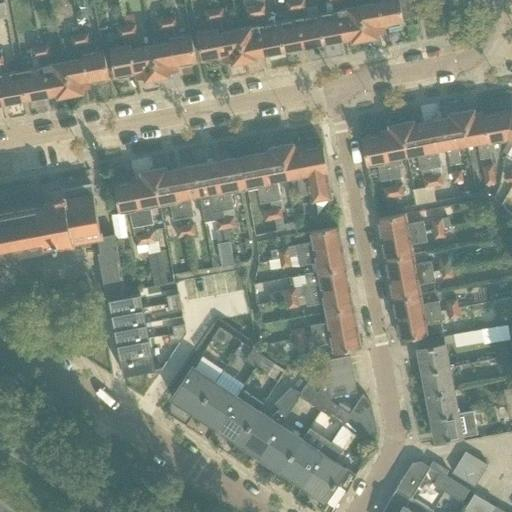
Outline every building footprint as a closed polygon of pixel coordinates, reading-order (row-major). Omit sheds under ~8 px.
[(292,19),(278,21),(278,23),(283,52),(303,48),(295,1),(294,0),(290,0),(286,1),(288,11),(291,11),(293,19),(292,19)] [(304,0),(294,0),(295,1),(303,48),(323,44),(318,14),(303,17),(301,9),(306,8),(304,0)] [(332,11),(318,14),(323,44),(343,40),(335,0),(325,0),(327,6),(331,5),(332,11)] [(335,0),(344,40),(350,39),(351,42),(364,40),(358,6),(343,9),(340,0),(335,0)] [(372,0),(373,3),(358,6),(364,40),(377,37),(376,34),(383,33),(382,27),(377,0),(372,0)] [(377,0),(382,27),(403,23),(398,0),(377,0)] [(264,4),(254,6),(255,9),(263,55),(283,52),(278,23),(278,21),(263,24),(262,14),(265,13),(264,4)] [(213,10),(223,63),(231,61),(231,65),(244,62),(238,29),(223,32),(220,20),(225,19),(223,8),(213,10)] [(253,26),(238,29),(244,62),(257,60),(256,57),(263,55),(255,9),(245,10),(247,21),(252,20),(253,26)] [(223,63),(213,10),(204,12),(206,22),(210,21),(212,31),(197,34),(202,62),(222,58),(223,63)] [(175,17),(166,19),(176,71),(177,71),(176,66),(196,62),(191,34),(174,37),(173,28),(177,27),(175,17)] [(166,44),(151,46),(157,79),(170,76),(169,73),(176,71),(166,19),(157,21),(159,31),(163,30),(166,44)] [(126,26),(136,79),(143,78),(144,81),(157,79),(151,46),(136,49),(134,35),(138,35),(136,25),(126,26)] [(136,79),(126,26),(117,28),(119,38),(123,37),(125,46),(109,49),(115,78),(135,74),(136,79)] [(88,34),(79,36),(89,88),(88,83),(109,79),(103,50),(88,53),(86,44),(90,44),(88,34)] [(79,59),(63,62),(69,95),(82,93),(82,89),(89,88),(79,36),(70,37),(72,47),(76,46),(79,59)] [(48,46),(40,48),(49,95),(56,94),(57,97),(69,95),(63,62),(48,65),(47,58),(50,57),(48,46)] [(40,48),(29,49),(32,61),(36,60),(38,68),(20,72),(17,72),(19,84),(22,84),(25,83),(28,99),(49,95),(40,48)] [(0,55),(0,94),(2,104),(22,101),(25,100),(28,99),(25,83),(22,84),(19,84),(17,72),(0,75),(0,74),(0,66),(3,66),(1,56),(0,55)] [(491,157),(489,142),(484,115),(483,111),(475,113),(474,110),(462,112),(468,146),(477,144),(480,159),(491,157)] [(507,139),(509,140),(511,134),(511,110),(484,115),(489,142),(507,139)] [(449,118),(441,119),(447,150),(450,165),(461,163),(458,148),(468,146),(462,112),(449,115),(449,118)] [(438,152),(447,150),(441,119),(422,123),(430,169),(441,167),(438,152)] [(420,171),(430,169),(422,123),(415,124),(414,121),(401,123),(408,157),(417,155),(420,171)] [(389,129),(381,131),(382,134),(390,175),(391,179),(401,177),(398,159),(408,157),(401,123),(389,126),(389,129)] [(382,134),(362,138),(367,163),(377,161),(380,177),(381,181),(391,179),(390,175),(382,134)] [(505,158),(511,162),(511,134),(509,140),(503,151),(507,154),(505,158)] [(293,144),(280,146),(287,179),(297,178),(300,195),(308,194),(310,193),(302,149),(301,145),(293,147),(293,144)] [(322,145),(302,149),(312,202),(331,198),(326,170),(327,170),(322,145)] [(268,152),(261,153),(270,202),(281,200),(278,181),(287,179),(280,146),(268,149),(268,152)] [(240,157),(243,172),(240,173),(238,173),(241,188),(243,188),(257,185),(260,204),(270,202),(261,153),(240,157)] [(238,158),(235,158),(214,162),(224,210),(234,208),(230,190),(241,188),(238,173),(240,173),(243,172),(240,157),(238,158)] [(214,162),(194,166),(200,196),(205,222),(215,220),(225,218),(224,210),(214,162)] [(492,165),(481,167),(483,176),(494,174),(492,165)] [(194,166),(174,170),(183,218),(194,216),(190,198),(200,196),(194,166)] [(166,168),(153,170),(160,204),(170,202),(173,220),(183,218),(174,170),(166,171),(166,168)] [(141,176),(134,177),(143,225),(153,223),(150,206),(160,204),(153,170),(140,172),(141,176)] [(460,170),(451,172),(453,182),(462,180),(460,170)] [(494,174),(483,176),(485,185),(495,183),(494,174)] [(440,175),(432,177),(434,187),(443,185),(440,175)] [(134,181),(114,185),(117,205),(119,212),(129,210),(132,227),(143,225),(134,177),(133,177),(134,181)] [(434,187),(432,177),(422,179),(424,189),(434,187)] [(0,257),(97,239),(101,238),(101,237),(91,185),(62,190),(46,193),(48,206),(0,214),(0,257)] [(401,185),(392,187),(394,197),(403,195),(403,191),(401,185)] [(392,187),(383,188),(384,195),(385,199),(394,197),(392,187)] [(281,200),(270,202),(272,209),(274,221),(275,220),(277,232),(296,229),(295,222),(283,224),(281,208),(283,207),(281,200)] [(312,202),(302,204),(304,213),(313,211),(312,202)] [(234,208),(224,210),(225,218),(227,228),(234,226),(232,216),(235,216),(234,208)] [(264,222),(274,221),(272,209),(262,211),(264,222)] [(377,219),(381,239),(426,231),(424,220),(407,224),(405,214),(377,219)] [(442,219),(431,221),(432,230),(442,228),(443,228),(444,227),(448,227),(449,227),(450,226),(448,217),(447,218),(442,219)] [(227,228),(225,218),(215,220),(218,231),(227,229),(227,228)] [(193,224),(185,226),(186,235),(195,233),(193,224)] [(143,225),(132,227),(133,228),(134,236),(135,236),(137,247),(138,252),(147,250),(146,245),(144,234),(143,226),(143,225)] [(185,226),(176,228),(177,237),(186,235),(185,226)] [(311,243),(296,246),(297,255),(341,247),(338,226),(318,230),(310,232),(309,232),(311,241),(311,242),(311,243)] [(442,228),(432,230),(434,239),(445,237),(443,228),(442,228)] [(227,229),(218,231),(220,244),(230,242),(227,229)] [(381,239),(385,259),(413,254),(411,245),(428,242),(426,231),(381,239)] [(151,232),(144,234),(146,245),(154,243),(151,232)] [(288,247),(277,249),(279,259),(290,257),(297,255),(296,246),(288,247)] [(315,263),(317,272),(345,267),(341,247),(297,255),(299,266),(315,263)] [(161,252),(149,254),(154,280),(154,282),(154,285),(167,283),(167,280),(161,253),(161,252)] [(385,259),(389,280),(432,271),(433,271),(431,260),(415,263),(413,254),(385,259)] [(290,257),(279,259),(280,268),(291,266),(290,257)] [(442,269),(451,268),(450,258),(440,260),(442,269)] [(303,285),(305,295),(349,287),(345,267),(317,272),(304,275),(306,284),(303,285)] [(442,269),(440,270),(442,279),(453,277),(451,268),(442,269)] [(432,271),(389,280),(392,300),(421,294),(419,285),(435,282),(433,271),(432,271)] [(123,277),(105,280),(109,299),(126,296),(123,277)] [(295,288),(286,290),(287,299),(297,297),(305,295),(303,285),(295,286),(295,288)] [(322,303),(324,312),(353,307),(349,287),(305,295),(307,306),(322,303)] [(109,299),(108,299),(111,314),(143,308),(140,293),(126,296),(109,299)] [(179,293),(166,296),(168,304),(180,302),(179,293)] [(392,300),(396,320),(441,311),(439,300),(422,303),(421,294),(392,300)] [(297,297),(287,299),(289,307),(299,306),(297,297)] [(456,299),(446,301),(448,310),(458,308),(456,299)] [(180,302),(168,304),(169,312),(182,310),(180,302)] [(310,325),(312,335),(357,327),(353,307),(324,312),(326,322),(310,325)] [(143,308),(111,314),(114,330),(146,324),(143,308)] [(458,308),(448,310),(450,319),(460,317),(458,308)] [(441,311),(396,320),(400,340),(420,336),(429,335),(442,332),(440,322),(443,322),(441,311)] [(146,324),(114,330),(117,345),(149,339),(146,324)] [(184,324),(172,326),(173,334),(178,333),(186,332),(184,324)] [(503,326),(481,330),(483,342),(505,339),(503,326)] [(357,327),(312,335),(315,347),(330,344),(332,353),(361,348),(357,327)] [(219,328),(212,339),(223,346),(230,335),(219,328)] [(292,330),(294,339),(305,337),(303,328),(292,330)] [(481,330),(457,334),(460,347),(483,342),(481,330)] [(173,334),(169,335),(170,343),(179,342),(180,342),(186,333),(186,332),(178,333),(173,334)] [(305,337),(294,339),(296,348),(307,346),(305,337)] [(149,339),(117,345),(120,360),(151,354),(149,339)] [(505,342),(494,344),(497,359),(508,357),(505,342)] [(418,349),(422,373),(451,367),(447,344),(418,349)] [(252,350),(245,361),(246,361),(256,368),(263,357),(254,351),(253,350),(252,350)] [(151,354),(120,360),(123,375),(146,371),(147,379),(156,378),(161,369),(161,367),(154,369),(151,354)] [(325,361),(327,373),(352,368),(349,356),(325,361)] [(263,357),(256,368),(266,375),(274,364),(263,357)] [(508,357),(497,359),(500,373),(511,370),(508,357)] [(322,361),(306,385),(317,393),(328,377),(327,373),(325,361),(322,361)] [(172,398),(194,413),(215,382),(193,367),(183,382),(172,398)] [(422,373),(426,395),(455,390),(451,367),(422,373)] [(328,377),(329,385),(354,380),(352,368),(327,373),(328,377)] [(329,385),(328,377),(317,393),(310,403),(322,411),(329,400),(331,397),(329,385)] [(354,380),(329,385),(331,397),(356,392),(354,380)] [(194,413),(216,428),(237,396),(215,382),(194,413)] [(301,393),(299,396),(310,403),(317,393),(306,385),(300,393),(301,393)] [(511,387),(503,389),(506,404),(508,404),(511,403),(511,387)] [(258,411),(237,442),(259,456),(280,425),(299,396),(301,393),(290,388),(274,404),(279,409),(269,418),(258,411)] [(237,396),(216,428),(237,442),(258,411),(263,404),(241,390),(237,396)] [(426,395),(431,418),(459,413),(455,390),(426,395)] [(371,404),(363,394),(362,395),(350,414),(360,421),(371,406),(371,405),(371,404)] [(331,418),(339,407),(329,400),(322,411),(331,418)] [(342,425),(330,444),(340,451),(353,432),(373,445),(375,441),(376,440),(376,439),(376,438),(377,437),(377,436),(377,435),(377,434),(376,433),(376,432),(371,405),(371,406),(360,421),(350,414),(342,425)] [(331,418),(342,425),(350,414),(339,407),(331,418)] [(459,413),(431,418),(435,442),(455,438),(464,437),(477,434),(472,411),(459,413)] [(259,456),(280,471),(301,440),(280,425),(259,456)] [(280,471),(302,485),(323,454),(301,440),(280,471)] [(458,463),(459,463),(481,476),(487,465),(465,452),(458,463)] [(323,454),(302,485),(324,500),(336,482),(347,489),(355,476),(345,469),(335,462),(323,454)] [(413,463),(382,511),(431,511),(432,510),(411,497),(429,467),(421,462),(413,463)] [(481,476),(459,463),(458,463),(452,473),(474,487),(481,476)] [(433,485),(444,491),(450,480),(439,474),(433,485)] [(450,480),(444,491),(455,498),(462,487),(450,480)] [(474,495),(464,511),(480,511),(487,502),(474,495)]
